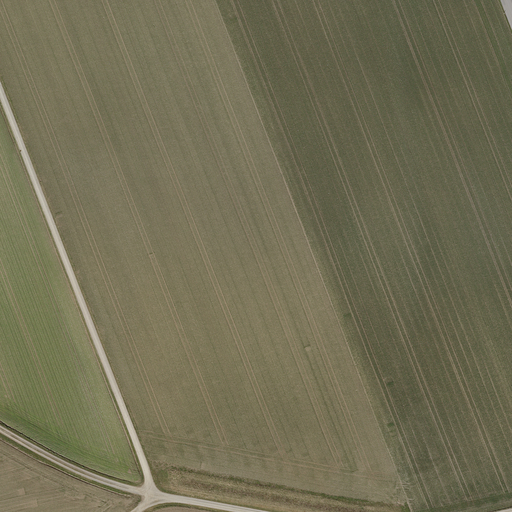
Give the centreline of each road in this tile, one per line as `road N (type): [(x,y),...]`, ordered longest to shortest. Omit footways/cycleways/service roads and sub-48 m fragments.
road 1 (track): [(134,511),(156,495),(0,88)]
road 2 (track): [(253,511),(116,485),(0,428)]
